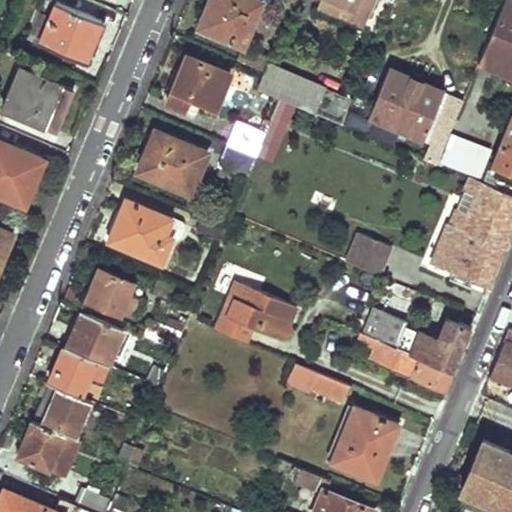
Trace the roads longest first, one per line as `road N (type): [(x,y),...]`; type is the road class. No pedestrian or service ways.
road 1 (residential): [(0,370),(156,0)]
road 2 (residential): [(414,511),(511,274)]
